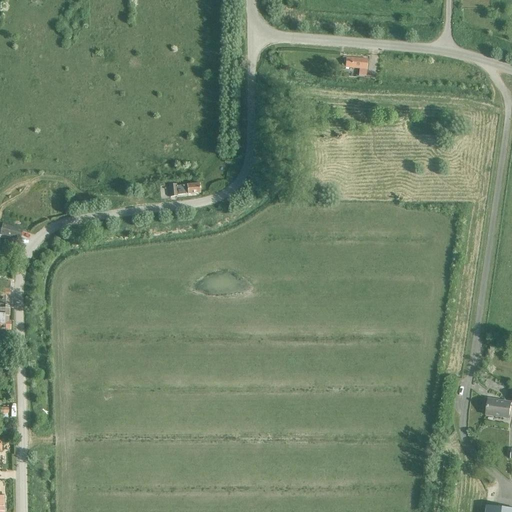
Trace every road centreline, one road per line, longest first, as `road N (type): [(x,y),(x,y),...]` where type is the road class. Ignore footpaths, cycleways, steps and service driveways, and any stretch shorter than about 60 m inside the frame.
road 1 (unclassified): [(23,511),(22,261),(38,237),(68,221),(189,205),(236,183),(249,159),(251,33)]
road 2 (unclassified): [(511,71),(445,52),(251,33)]
